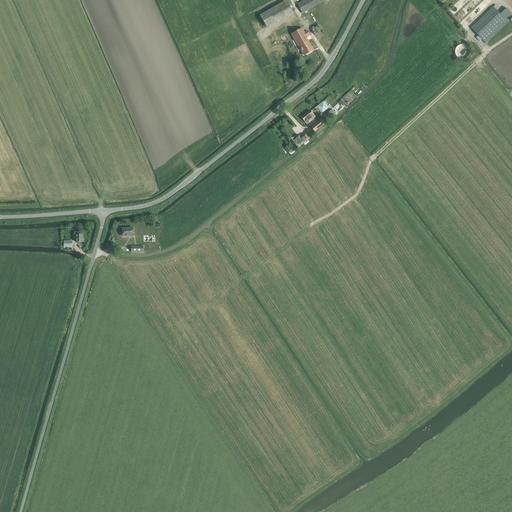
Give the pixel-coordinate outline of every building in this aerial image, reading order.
[(294,13),(287,0),(261,15),(268,27),(294,13)] [(303,14),(327,0),(303,0),(297,4),(303,14)] [(493,7),(471,28),(478,36),(476,38),(480,42),(482,39),(486,44),(507,23),(511,18),(511,13),(507,8),(500,14),(497,11),(499,8),(496,5),(494,7),(493,7)] [(297,45),(300,50),(304,56),(314,50),(307,37),(310,35),(308,31),(305,32),(303,27),(291,34),(297,45)] [(470,52),(470,50),(470,49),(469,47),(468,46),(467,45),(466,44),(464,44),(463,44),(461,44),(459,45),(458,45),(457,46),(456,47),(456,49),(455,50),(455,52),(455,53),(456,55),(457,56),(458,57),(459,58),(460,59),(462,59),(463,59),(465,59),(466,58),(468,58),(468,57),(469,56),(470,54),(470,53),(470,52)] [(322,113),(329,108),(323,101),(317,106),(322,113)] [(307,124),(315,117),(310,110),(301,117),(307,124)] [(315,132),(325,124),(321,119),(311,127),(315,132)] [(294,138),(289,141),(296,149),(309,139),(306,134),(301,138),(299,135),(294,139),(294,138)] [(122,237),(134,236),(134,228),(122,228),(122,237)] [(83,243),(83,234),(79,234),(79,232),(74,231),(74,237),(77,237),(77,243),(83,243)]
